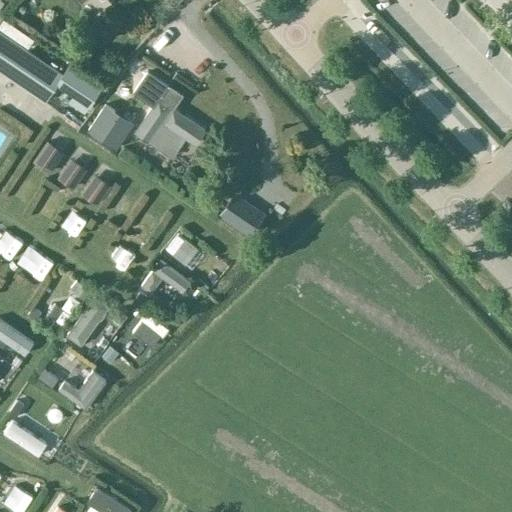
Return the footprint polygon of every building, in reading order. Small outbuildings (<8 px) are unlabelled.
[(398,10),(388,22),(434,65),(445,54),(398,10)] [(370,19),(361,28),(390,57),(399,48),(370,19)] [(0,33),(0,70),(43,100),(61,74),(0,33)] [(147,72),(133,92),(152,105),(135,129),(134,131),(173,158),(186,138),(196,144),(206,129),(175,109),(160,99),(168,86),(147,72)] [(428,79),(420,86),(437,104),(445,97),(428,79)] [(133,123),(105,105),(88,130),(116,149),(133,123)] [(99,219),(115,229),(130,205),(114,194),(99,219)] [(234,194),(218,217),(233,227),(248,204),(234,194)] [(134,286),(152,305),(165,293),(171,300),(184,288),(160,262),(134,286)] [(76,279),(70,288),(84,298),(90,289),(76,279)] [(33,307),(28,315),(35,320),(40,313),(33,307)] [(56,330),(63,318),(45,307),(38,320),(56,330)] [(128,315),(118,307),(111,317),(121,325),(128,315)] [(77,348),(100,318),(90,310),(66,340),(77,348)] [(147,350),(160,334),(152,328),(139,344),(147,350)] [(0,344),(5,348),(12,338),(0,329),(0,344)] [(102,337),(98,343),(103,347),(108,341),(102,337)] [(15,356),(12,362),(18,366),(22,361),(15,356)] [(42,369),(37,376),(50,385),(55,379),(42,369)] [(17,400),(9,413),(15,417),(23,405),(17,400)] [(6,428),(0,436),(0,441),(34,464),(43,452),(6,428)] [(121,511),(90,496),(83,509),(88,511),(121,511)]
